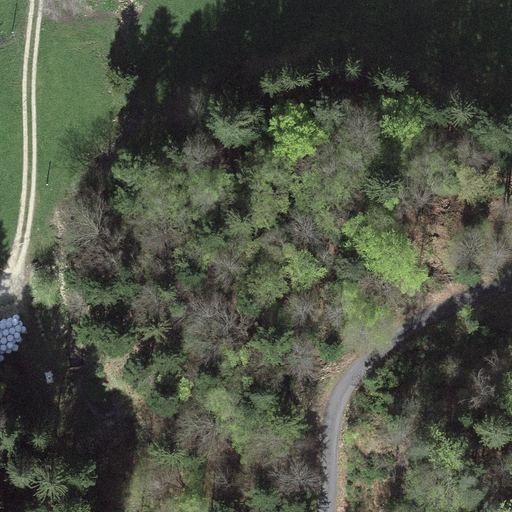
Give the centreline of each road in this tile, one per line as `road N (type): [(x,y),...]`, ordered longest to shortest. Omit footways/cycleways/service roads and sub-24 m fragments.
road 1 (unclassified): [(323,511),(331,413),(351,373),(398,336),(511,277)]
road 2 (track): [(43,0),(39,225),(0,306)]
